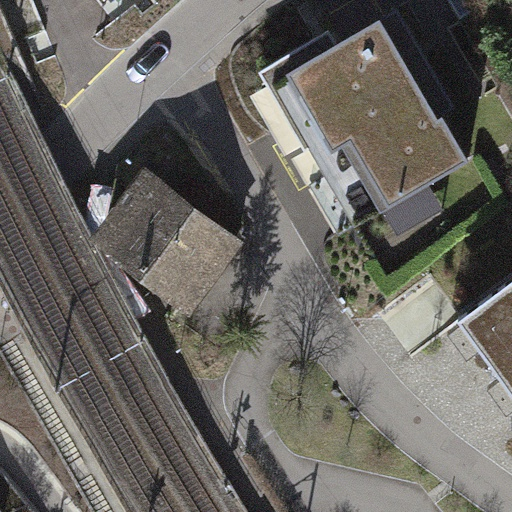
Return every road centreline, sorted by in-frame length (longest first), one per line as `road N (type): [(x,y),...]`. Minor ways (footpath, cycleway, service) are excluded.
road 1 (residential): [(511,506),(379,406),(289,278),(166,61)]
road 2 (residential): [(166,61),(63,163)]
